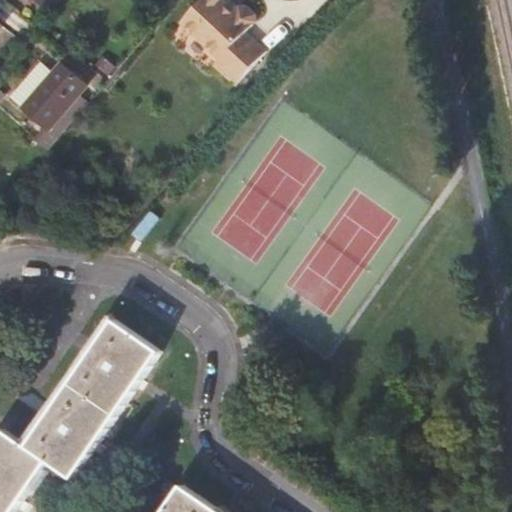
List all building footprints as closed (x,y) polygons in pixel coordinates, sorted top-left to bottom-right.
[(268,54),(247,35),(256,24),(257,16),(249,9),(241,9),(237,13),(222,0),(205,0),(183,24),(221,60),(216,66),(238,86),(268,54)] [(37,66),(8,103),(22,113),(51,76),(37,66)] [(84,87),(58,66),(51,76),(22,113),(48,133),(76,97),(84,87)] [(199,81),(187,70),(176,81),(188,92),(199,81)] [(58,141),(87,106),(76,97),(48,133),(58,141)] [(119,321),(31,447),(6,430),(0,438),(0,511),(18,511),(53,462),(77,479),(164,352),(119,321)] [(222,511),(186,487),(168,511),(222,511)]
